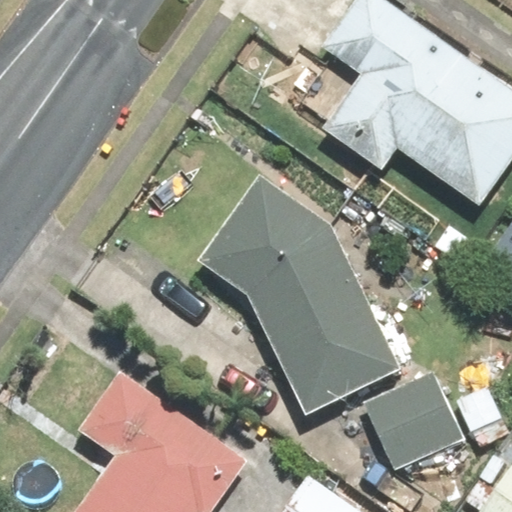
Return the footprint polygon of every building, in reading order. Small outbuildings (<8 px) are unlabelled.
[(511,174),(511,84),(388,0),(362,0),(329,48),(367,74),(329,130),(388,171),(402,150),(489,209),(511,174)] [(266,174),(206,260),(258,296),(315,415),(409,370),(339,224),(266,174)] [(511,232),(491,263),(511,276),(511,232)] [(122,455),(80,511),(219,511),(255,463),(128,372),(86,430),(122,455)] [(436,374),(363,408),(395,476),(468,442),(436,374)] [(511,511),(511,477),(486,511),(511,511)] [(359,511),(309,478),(286,511),(359,511)]
